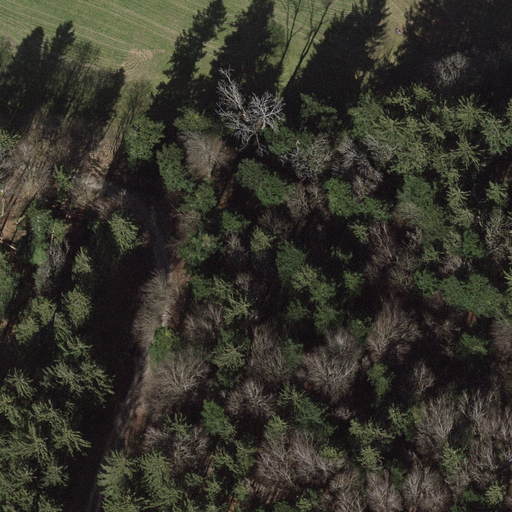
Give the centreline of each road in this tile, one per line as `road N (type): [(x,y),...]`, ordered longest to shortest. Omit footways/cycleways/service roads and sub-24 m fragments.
road 1 (track): [(133,374),(162,266),(151,217),(120,192),(59,168),(0,164)]
road 2 (track): [(85,511),(133,374)]
